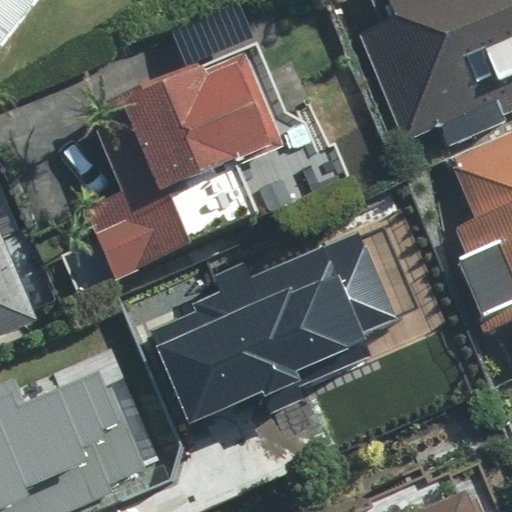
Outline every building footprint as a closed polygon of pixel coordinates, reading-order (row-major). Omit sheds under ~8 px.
[(511,0),(506,0),(483,10),(479,0),(371,0),(383,28),(361,37),(407,145),(443,130),(451,150),(503,128),(489,94),(511,84),(511,0)] [(245,63),(202,81),(199,74),(96,117),(129,194),(85,212),(115,283),(187,252),(165,200),(283,150),(245,63)] [(511,133),(450,159),(476,223),(455,231),(468,262),(454,268),(482,341),(511,329),(511,133)] [(133,324),(182,435),(378,350),(368,327),(418,305),(381,219),(250,275),(244,261),(221,271),(226,283),(133,324)] [(0,339),(38,324),(0,232),(0,339)] [(0,511),(58,511),(160,474),(115,359),(30,391),(22,371),(0,379),(0,511)] [(479,511),(476,505),(468,508),(466,502),(442,511),(479,511)]
